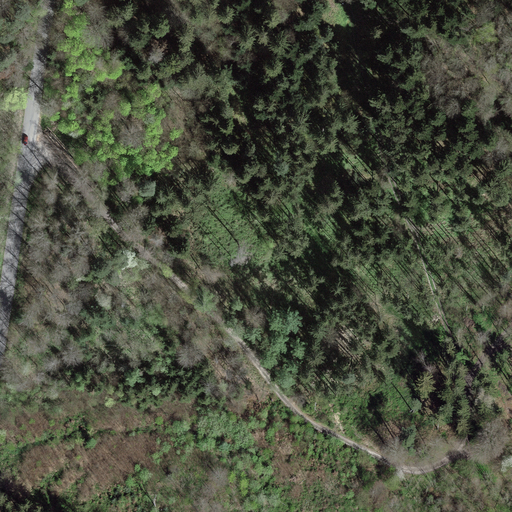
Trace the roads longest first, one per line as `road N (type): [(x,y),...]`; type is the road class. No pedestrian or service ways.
road 1 (track): [(27,139),(87,182),(115,226),(328,434),(427,470),(453,457)]
road 2 (tertiary): [(48,0),(0,333)]
road 3 (track): [(453,457),(474,431),(469,379),(511,327)]
